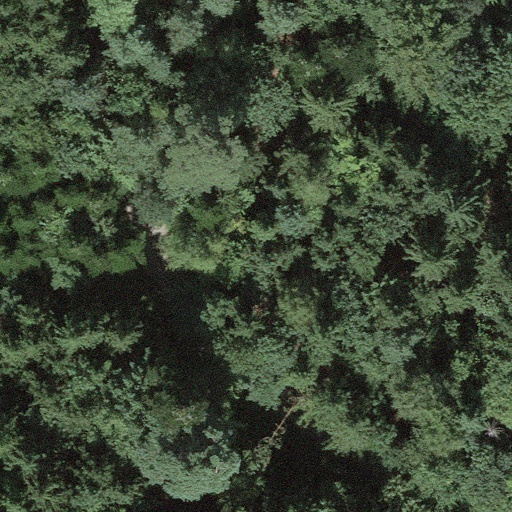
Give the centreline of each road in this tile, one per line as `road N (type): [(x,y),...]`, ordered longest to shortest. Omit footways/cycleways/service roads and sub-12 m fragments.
road 1 (track): [(102,0),(144,200),(190,312),(235,370),(470,511)]
road 2 (track): [(0,278),(190,312)]
